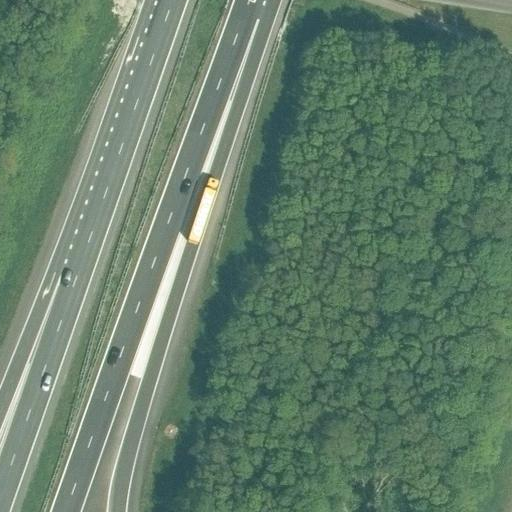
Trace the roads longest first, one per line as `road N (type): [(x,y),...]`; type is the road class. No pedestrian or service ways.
road 1 (motorway): [(65,511),(242,16)]
road 2 (motorway): [(115,511),(237,106),(242,16)]
road 3 (motorway): [(172,0),(73,282)]
road 4 (motorway): [(73,282),(0,494)]
road 5 (motorway): [(73,282),(18,362),(0,409)]
